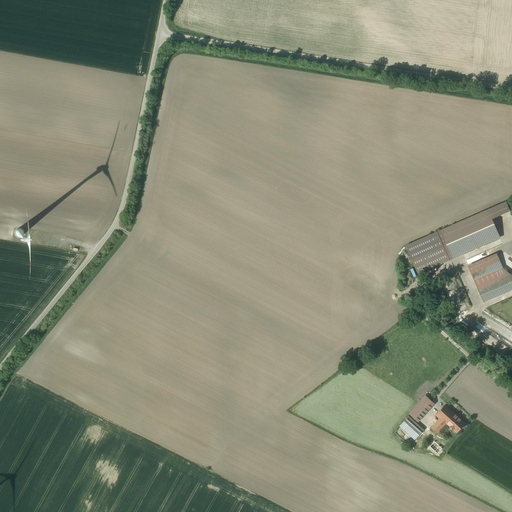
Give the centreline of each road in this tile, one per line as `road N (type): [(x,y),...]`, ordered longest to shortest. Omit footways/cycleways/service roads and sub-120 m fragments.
road 1 (unclassified): [(159,31),(124,209),(0,369)]
road 2 (unclassified): [(159,31),(511,89)]
road 3 (unclassified): [(511,391),(411,301)]
